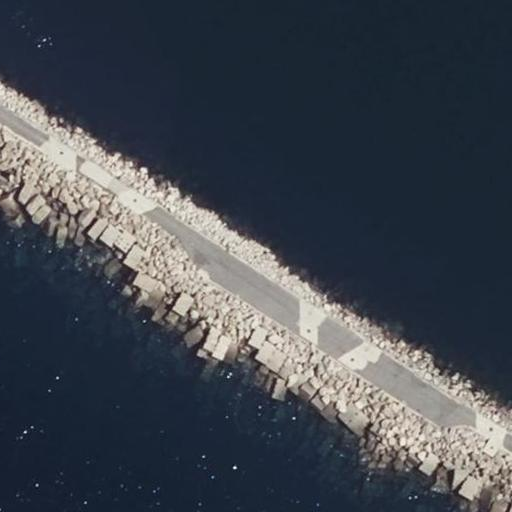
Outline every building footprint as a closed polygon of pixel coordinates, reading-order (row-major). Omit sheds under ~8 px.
[(492,437),(502,445),(511,451),(511,431),(0,101),(0,118),(185,238),(196,263),(219,279),(248,280),(352,347),(363,354),(456,414),(469,422),(492,437)] [(352,347),(356,365),(363,354),(352,347)] [(444,432),(447,427),(456,414),(363,354),(356,365),(351,373),(444,432)] [(447,427),(469,422),(456,414),(447,427)] [(494,457),(502,445),(492,437),(485,449),(494,457)]
